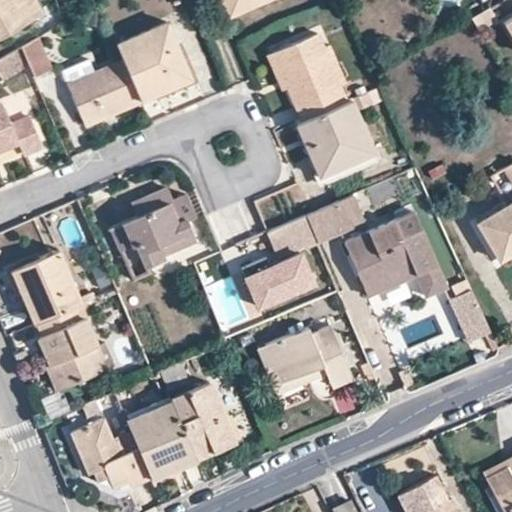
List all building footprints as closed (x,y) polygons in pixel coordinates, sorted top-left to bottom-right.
[(0,0),(0,33),(39,11),(32,0),(0,0)] [(224,0),(232,17),(271,0),(224,0)] [(491,7),(473,17),(483,35),(501,25),(491,7)] [(123,56),(142,100),(192,77),(167,19),(116,41),(123,56)] [(511,34),(506,24),(500,28),(511,49),(511,34)] [(285,87),(299,120),(303,119),(347,100),(339,83),(344,81),(328,44),(323,46),(317,32),(271,53),(285,87)] [(50,68),(36,36),(19,46),(27,63),(32,76),(50,68)] [(27,63),(19,46),(0,56),(0,72),(3,77),(27,63)] [(48,56),(52,64),(60,60),(57,52),(48,56)] [(285,87),(271,53),(265,55),(279,89),(285,87)] [(142,100),(123,56),(66,80),(85,124),(142,100)] [(347,100),(303,119),(312,141),(303,145),(316,176),(374,152),(352,98),(347,100)] [(0,151),(19,144),(24,155),(42,147),(27,114),(9,122),(0,102),(0,151)] [(299,120),(294,123),(303,145),(312,141),(303,119),(299,120)] [(474,222),(497,261),(500,259),(511,252),(511,164),(501,170),(511,188),(511,199),(506,204),(474,222)] [(427,171),(433,181),(445,174),(440,165),(427,171)] [(137,198),(142,211),(170,198),(165,186),(137,198)] [(262,204),(270,223),(306,207),(299,189),(262,204)] [(134,244),(143,265),(196,242),(185,218),(194,214),(184,192),(170,198),(142,211),(107,227),(119,251),(134,244)] [(305,214),(317,242),(363,223),(351,194),(305,214)] [(343,241),(366,296),(414,276),(423,296),(445,287),(413,212),(343,241)] [(317,242),(305,214),(264,231),(276,259),(317,242)] [(9,270),(31,323),(35,322),(79,303),(81,302),(57,249),(9,270)] [(265,259),(241,270),(257,309),(312,286),(300,256),(269,268),(265,259)] [(466,339),(490,328),(471,285),(447,295),(466,339)] [(45,367),(55,391),(107,369),(79,303),(35,322),(41,335),(36,337),(49,365),(45,367)] [(256,347),(276,393),(326,374),(331,386),(350,378),(328,325),(309,333),(306,326),(256,347)] [(170,401),(195,459),(234,442),(209,382),(169,398),(170,401)] [(150,479),(151,480),(196,461),(195,459),(170,401),(125,418),(130,430),(150,479)] [(68,431),(85,473),(91,471),(95,481),(106,476),(111,489),(128,481),(130,487),(150,479),(130,430),(119,435),(120,438),(112,441),(102,418),(68,431)] [(511,462),(486,476),(487,481),(509,470),(511,474),(511,462)] [(511,511),(511,474),(509,470),(487,481),(502,509),(508,507),(510,511),(511,511)] [(445,498),(438,483),(411,497),(399,503),(403,511),(454,511),(447,497),(445,498)] [(333,506),(335,511),(353,511),(348,500),(333,506)]
